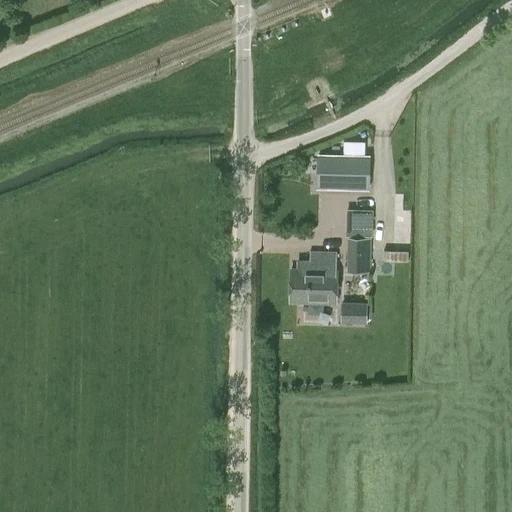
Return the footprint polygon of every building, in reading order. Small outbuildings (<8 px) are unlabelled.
[(319,155),(318,188),(371,189),(372,156),(319,155)] [(347,210),(347,236),(373,236),(373,210),(347,210)] [(348,270),(370,271),(370,238),(348,237),(348,270)] [(336,269),(335,269),(335,253),(309,252),(309,260),(299,259),(299,268),(289,268),(288,301),(335,302),(336,269)] [(366,322),(366,302),(342,302),(342,322),(366,322)]
